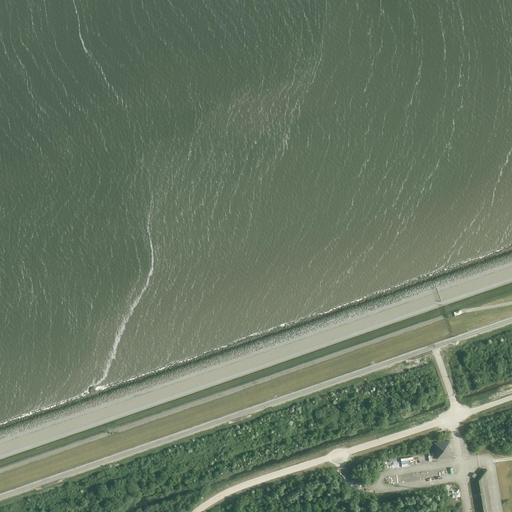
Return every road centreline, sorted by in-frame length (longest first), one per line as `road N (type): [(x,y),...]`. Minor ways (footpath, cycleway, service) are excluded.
road 1 (track): [(511,262),(0,441)]
road 2 (track): [(196,511),(257,480),(511,394)]
